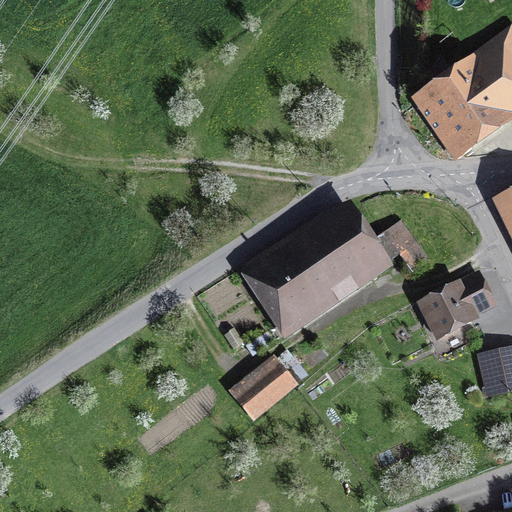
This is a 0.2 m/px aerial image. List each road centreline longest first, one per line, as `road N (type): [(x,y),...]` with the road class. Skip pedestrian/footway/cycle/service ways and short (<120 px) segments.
road 1 (unclassified): [(0,410),(313,197),(398,174)]
road 2 (track): [(341,187),(60,160),(0,126)]
road 3 (unclassified): [(385,0),(398,174)]
road 4 (residential): [(473,172),(511,293)]
